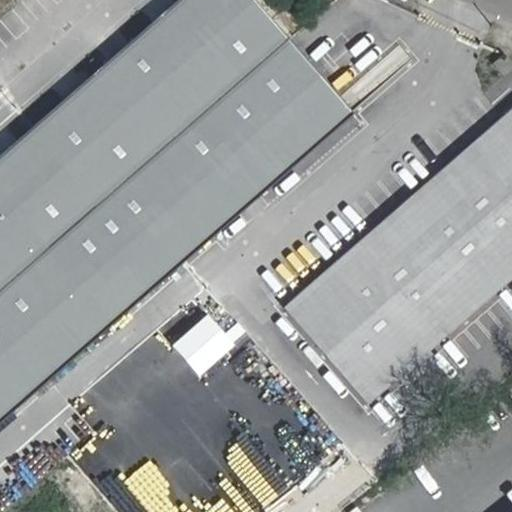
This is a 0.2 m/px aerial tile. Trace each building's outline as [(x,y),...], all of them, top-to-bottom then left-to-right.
[(0,431),(360,117),(360,109),(350,97),(355,93),(354,85),(350,82),(344,82),(339,84),(331,74),(322,73),(313,80),(246,0),(188,0),(0,163),(0,431)] [(499,84),(511,73),(501,62),(489,72),(499,84)] [(511,116),(278,319),(362,417),(395,387),(425,361),(511,286),(511,285),(511,116)] [(403,399),(433,372),(425,361),(395,387),(403,399)] [(93,407),(111,428),(149,395),(133,376),(93,407)]
